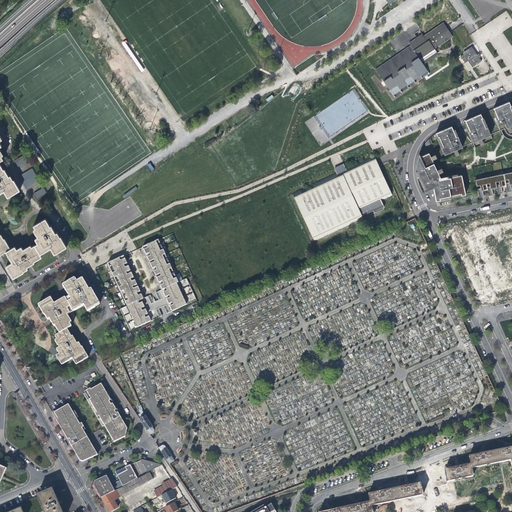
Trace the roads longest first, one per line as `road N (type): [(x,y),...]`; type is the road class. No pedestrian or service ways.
road 1 (residential): [(511,427),(315,499),(308,511)]
road 2 (residential): [(77,259),(102,304),(86,331),(87,348),(149,443)]
road 3 (residential): [(428,220),(411,179),(416,144),(434,126),(511,93)]
road 4 (residential): [(77,259),(53,216),(13,173),(0,126)]
